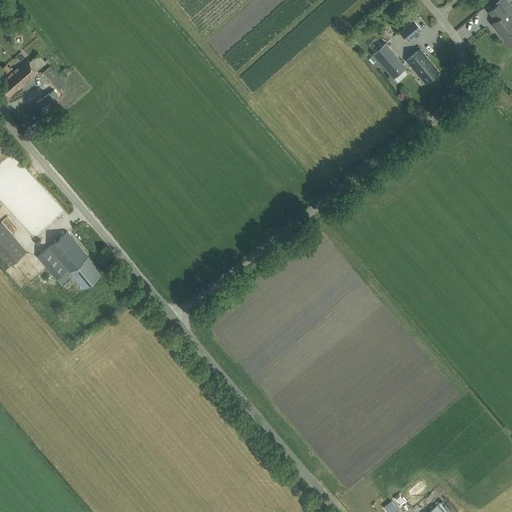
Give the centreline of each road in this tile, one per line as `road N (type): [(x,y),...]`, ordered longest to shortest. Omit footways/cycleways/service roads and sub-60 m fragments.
road 1 (unclassified): [(176,316),(445,101),(456,82),(454,33),(425,0)]
road 2 (unclassified): [(176,316),(0,111)]
road 3 (unclassified): [(341,511),(176,316)]
